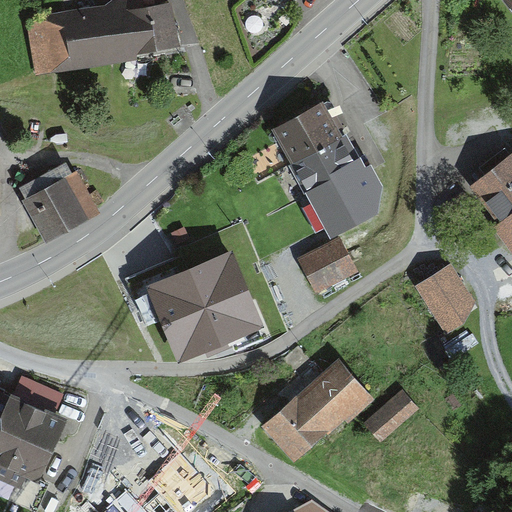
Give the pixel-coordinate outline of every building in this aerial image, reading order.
[(171,0),(135,0),(31,17),(40,71),(179,49),(171,0)] [(511,0),(502,0),(511,11),(511,0)] [(369,206),(310,100),(271,122),(330,228),(369,206)] [(511,150),(471,184),(498,217),(492,222),(511,246),(511,150)] [(97,206),(73,167),(67,170),(60,160),(13,188),(42,238),(97,206)] [(358,271),(341,238),(300,260),(317,293),(358,271)] [(231,252),(149,286),(179,359),(262,325),(231,252)] [(476,304),(445,264),(413,289),(443,329),(476,304)] [(371,395),(338,357),(264,421),(297,459),(371,395)] [(422,404),(406,385),(367,419),(383,438),(422,404)] [(67,415),(8,393),(0,413),(0,464),(44,480),(67,415)]
